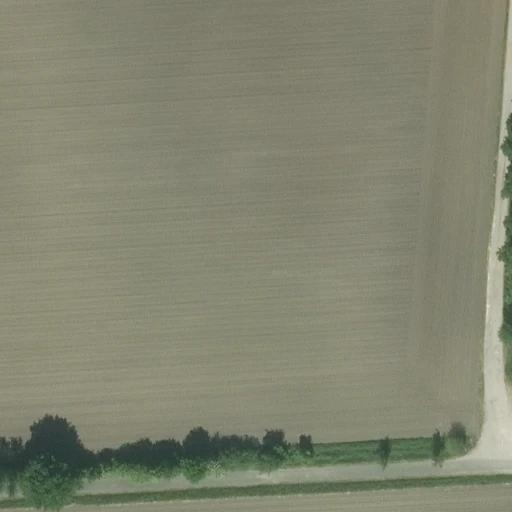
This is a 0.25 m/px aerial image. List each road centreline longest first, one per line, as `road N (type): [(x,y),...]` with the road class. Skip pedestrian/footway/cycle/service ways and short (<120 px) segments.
road 1 (unclassified): [(0,494),(511,466)]
road 2 (track): [(497,467),(511,221)]
